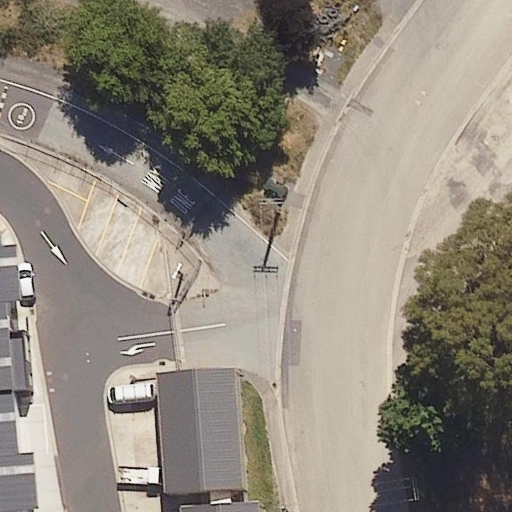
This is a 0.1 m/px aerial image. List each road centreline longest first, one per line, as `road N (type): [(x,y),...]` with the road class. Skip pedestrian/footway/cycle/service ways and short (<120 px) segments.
road 1 (residential): [(352,511),(335,385),(339,308),(357,223),(382,148),(484,0)]
road 2 (residential): [(80,341),(291,314)]
road 3 (residential): [(0,190),(57,258),(80,341)]
road 4 (residential): [(80,341),(103,511)]
